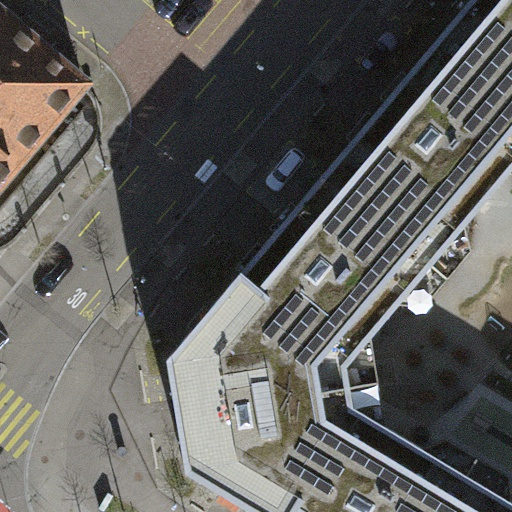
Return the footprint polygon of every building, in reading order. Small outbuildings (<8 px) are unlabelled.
[(511,0),(471,0),(435,43),(511,108),(511,0)] [(0,183),(84,84),(0,12),(0,183)] [(511,171),(511,108),(435,43),(324,174),(433,265),(511,171)] [(433,265),(324,174),(214,303),(291,368),(296,395),(351,385),(347,367),(433,265)] [(291,368),(214,303),(167,359),(185,471),(248,509),(300,421),(296,395),(291,368)] [(252,511),(444,511),(468,473),(354,406),(351,385),(296,395),(300,421),(248,509),(252,511)] [(511,511),(511,499),(468,473),(444,511),(511,511)]
